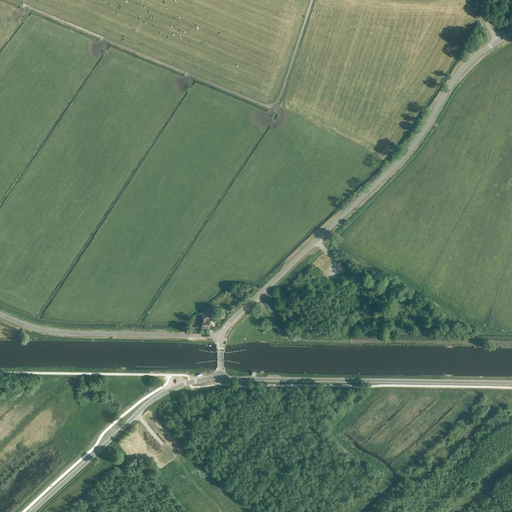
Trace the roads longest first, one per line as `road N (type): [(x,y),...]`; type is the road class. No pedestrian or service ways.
road 1 (tertiary): [(220,336),(397,163),(451,82),(497,42)]
road 2 (track): [(23,5),(272,107),(312,0)]
road 3 (unclassified): [(511,383),(219,377)]
road 4 (tertiary): [(31,511),(151,399),(219,377)]
road 5 (tertiary): [(220,336),(59,333),(0,314)]
road 6 (track): [(175,387),(161,377),(0,374)]
